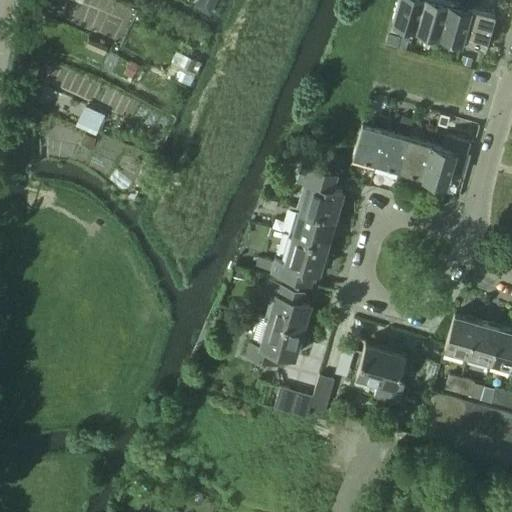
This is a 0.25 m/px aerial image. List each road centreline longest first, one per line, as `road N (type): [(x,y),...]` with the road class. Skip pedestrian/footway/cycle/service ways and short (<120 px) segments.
road 1 (residential): [(476,259),(454,265),(417,311),(368,297),(362,273),(380,211),(468,226)]
road 2 (residential): [(468,226),(511,79)]
